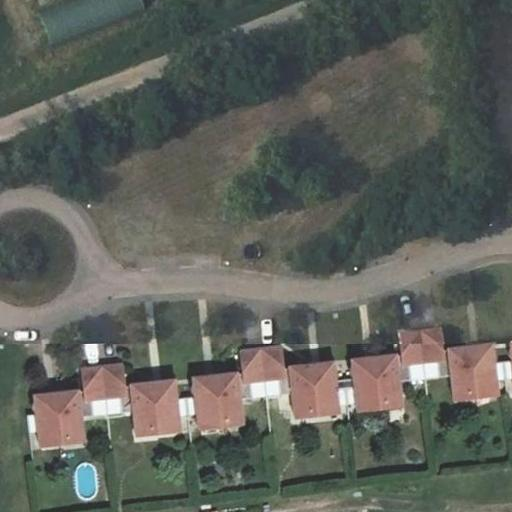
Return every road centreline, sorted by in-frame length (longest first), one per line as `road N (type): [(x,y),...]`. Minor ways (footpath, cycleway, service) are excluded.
road 1 (residential): [(511,239),(471,243),(339,289),(293,294),(88,277)]
road 2 (residential): [(0,127),(331,0)]
road 3 (residential): [(88,277),(89,249),(60,205),(34,196),(0,203)]
